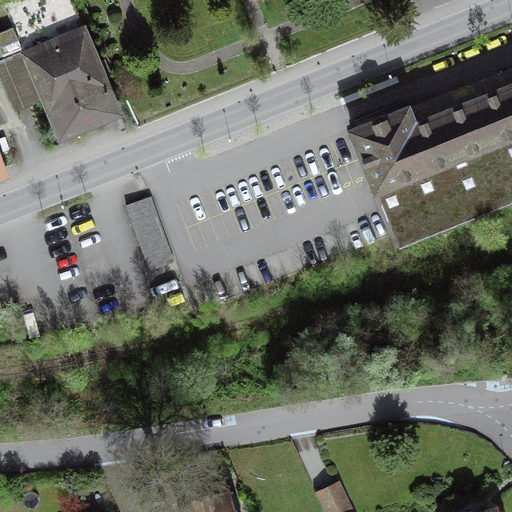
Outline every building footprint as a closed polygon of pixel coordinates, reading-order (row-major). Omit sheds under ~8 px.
[(118,106),(75,0),(0,0),(0,26),(4,36),(19,30),(59,129),(118,106)] [(410,108),(351,130),(375,189),(511,134),(511,75),(412,114),(410,108)] [(511,200),(511,134),(375,189),(398,246),(511,200)] [(151,195),(126,204),(149,267),(173,258),(151,195)] [(355,511),(344,486),(319,497),(325,511),(355,511)] [(235,511),(228,490),(170,510),(170,511),(235,511)]
